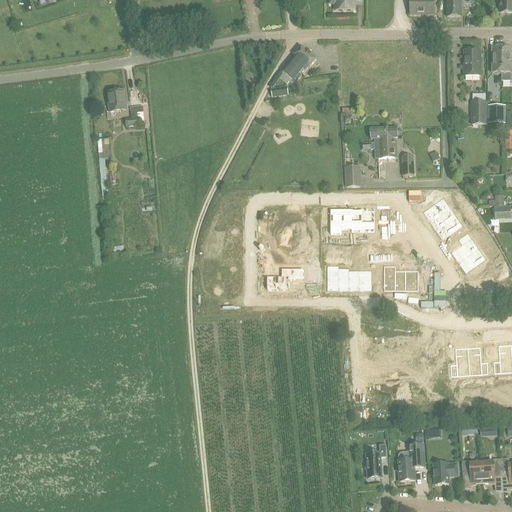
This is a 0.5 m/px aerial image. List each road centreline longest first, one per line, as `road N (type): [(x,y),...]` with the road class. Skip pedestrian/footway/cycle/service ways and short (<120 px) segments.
road 1 (residential): [(461,321),(455,279),(398,201),(257,200),(248,211),(247,304),(392,304),(430,322)]
road 2 (track): [(208,511),(189,260),(202,211),(298,35)]
road 3 (residential): [(86,69),(298,35),(511,33)]
road 4 (unknown): [(440,34),(448,171),(439,180),(398,181)]
